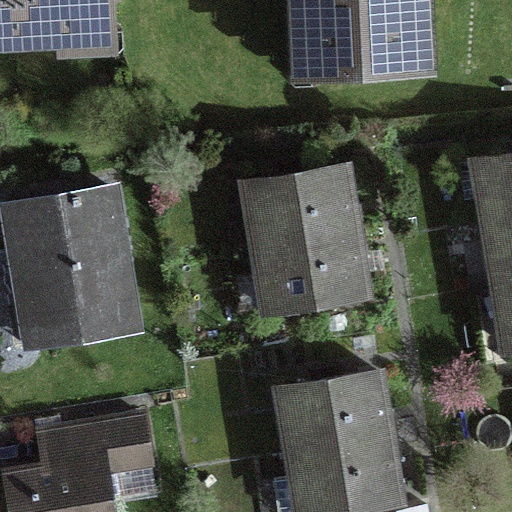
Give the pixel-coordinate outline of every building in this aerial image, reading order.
[(0,0),(0,36),(112,31),(110,2),(112,0),(0,0)] [(309,70),(429,65),(425,0),(295,0),(297,22),(307,21),(309,70)] [(487,221),(511,216),(511,151),(486,155),(492,192),(482,194),(487,221)] [(257,243),(354,227),(343,163),(257,177),(263,214),(252,216),(257,243)] [(110,185),(8,202),(32,343),(132,326),(110,185)] [(511,216),(487,221),(491,248),(501,246),(507,279),(497,281),(497,283),(511,280),(511,216)] [(354,227),(257,243),(261,270),(272,268),(278,305),(364,290),(354,227)] [(511,280),(497,283),(501,310),(511,308),(511,311),(511,280)] [(290,448),(387,433),(377,369),(290,383),(296,420),(286,421),(290,448)] [(64,463),(7,472),(13,511),(112,511),(103,456),(148,449),(143,414),(59,428),(64,463)] [(387,433),(290,448),(295,475),(305,474),(311,510),(397,496),(387,433)]
